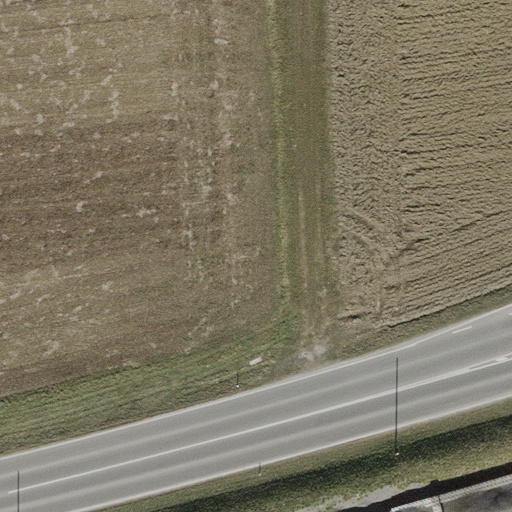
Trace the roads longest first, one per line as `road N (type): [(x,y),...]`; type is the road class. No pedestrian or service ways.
road 1 (primary): [(511,356),(0,494)]
road 2 (track): [(300,0),(324,411)]
